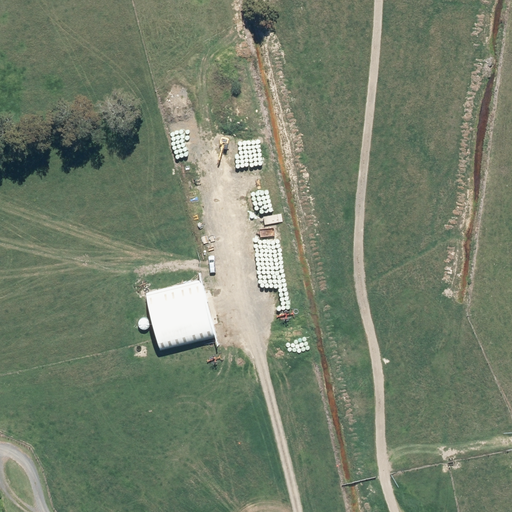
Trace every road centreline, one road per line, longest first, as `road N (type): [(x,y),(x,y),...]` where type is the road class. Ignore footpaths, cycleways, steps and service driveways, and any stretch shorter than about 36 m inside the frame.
road 1 (track): [(402,511),(381,455),(378,362),(361,257),(376,0)]
road 2 (track): [(298,511),(253,301)]
